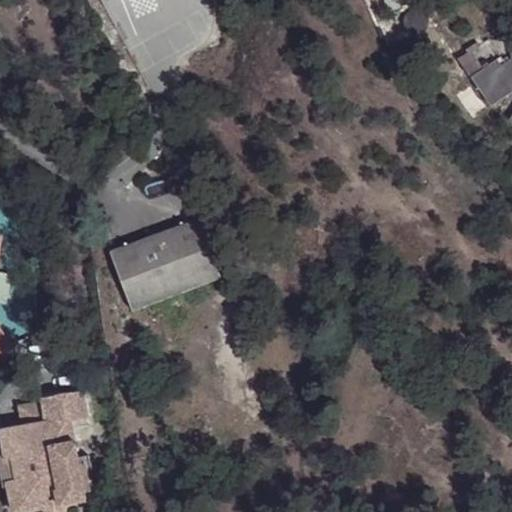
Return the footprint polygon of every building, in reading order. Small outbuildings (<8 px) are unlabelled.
[(502,55),(479,71),(498,100),(511,90),(511,56),(506,61),(502,55)] [(136,312),(223,278),(202,220),(114,253),(136,312)] [(0,357),(15,348),(0,325),(0,235),(1,232),(0,231),(0,357)] [(44,504),(63,500),(86,496),(85,487),(80,465),(74,466),(72,455),(65,416),(85,411),(80,388),(40,395),(41,398),(17,403),(21,423),(0,428),(6,452),(2,452),(14,510),(44,504)] [(85,452),(72,455),(74,466),(80,465),(85,487),(92,486),(85,452)] [(61,511),(65,511),(63,500),(44,504),(45,511),(61,511)]
